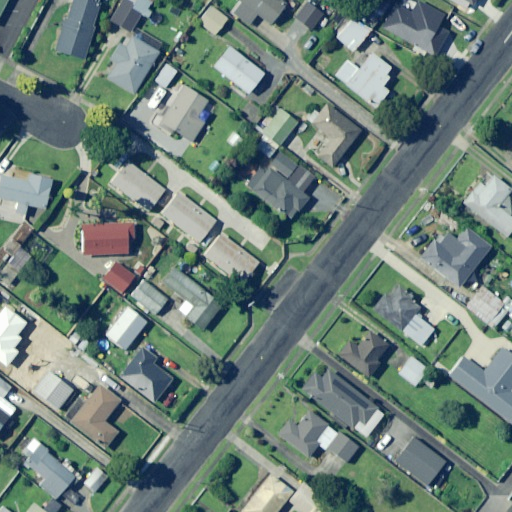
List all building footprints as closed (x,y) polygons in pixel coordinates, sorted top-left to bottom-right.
[(0,0),(0,20),(9,0),(0,0)] [(101,6),(85,0),(71,0),(53,50),(80,60),(101,6)] [(129,0),(122,0),(112,20),(133,32),(146,9),(129,0)] [(286,4),(280,0),(238,0),(241,2),(232,14),(248,26),(256,15),(269,25),(286,4)] [(377,16),(380,18),(392,1),(390,0),(374,0),(368,9),(370,10),(364,18),(371,24),(377,16)] [(446,0),(466,11),(471,0),(446,0)] [(324,14),(308,2),(297,16),(313,28),(324,14)] [(397,5),(385,29),(437,55),(449,32),(440,27),(446,15),(418,2),(413,13),(397,5)] [(228,19),(211,5),(197,21),(214,35),(228,19)] [(369,32),(352,17),(334,37),(352,52),(369,32)] [(156,53),(131,38),(125,48),(118,44),(108,60),(114,64),(105,79),(132,95),(156,53)] [(230,46),(214,66),(251,94),(266,74),(230,46)] [(390,69),(371,54),(358,70),(346,60),(333,76),(374,109),(387,92),(381,87),(388,79),(384,76),(390,69)] [(176,72),(165,65),(153,81),(164,89),(176,72)] [(217,104),(183,86),(159,123),(190,143),(204,121),(197,117),(205,107),(212,112),(217,104)] [(309,127),(319,135),(308,149),(332,167),(359,130),(325,105),(316,117),(309,127)] [(263,133),(279,146),(298,122),(281,109),(263,133)] [(163,189),(127,162),(110,184),(147,211),(163,189)] [(266,166),(262,163),(258,168),(244,186),(289,221),(307,199),(301,194),(315,177),(298,164),(284,181),(266,166)] [(10,173),(9,178),(0,176),(0,200),(16,203),(14,214),(24,216),(26,206),(44,209),(49,179),(10,173)] [(511,192),(489,173),(464,204),(505,238),(511,229),(511,192)] [(206,213),(178,191),(160,214),(198,243),(211,226),(202,219),(206,213)] [(133,239),(132,223),(81,223),(81,256),(126,255),(126,239),(133,239)] [(489,247),(465,228),(455,241),(445,234),(438,244),(433,240),(418,259),(458,289),(489,247)] [(258,261),(220,233),(203,256),(241,284),(258,261)] [(30,257),(20,249),(0,274),(0,280),(7,286),(30,257)] [(135,277),(117,263),(104,279),(122,293),(135,277)] [(204,295),(172,269),(161,283),(184,301),(176,311),(201,330),(220,307),(204,295)] [(169,299),(145,280),(132,296),(156,315),(169,299)] [(503,304),(480,286),(464,307),(486,324),(503,304)] [(420,305),(395,288),(387,299),(381,294),(370,310),(422,347),(433,331),(412,316),(420,305)] [(0,363),(6,368),(19,352),(14,348),(22,338),(19,335),(29,324),(7,306),(0,314),(0,363)] [(147,323),(129,309),(109,336),(127,350),(147,323)] [(337,357),(366,380),(379,364),(375,361),(388,344),(368,328),(354,346),(349,342),(337,357)] [(157,358),(140,346),(118,376),(153,403),(171,378),(153,364),(157,358)] [(511,388),(511,356),(500,348),(482,372),(462,358),(447,377),(511,425),(511,423),(511,394),(509,392),(511,388)] [(66,357),(56,349),(43,366),(73,390),(92,366),(72,350),(66,357)] [(427,370),(410,357),(397,374),(414,386),(427,370)] [(377,409),(327,369),(319,378),(314,374),(301,390),(351,430),(358,422),(363,426),(377,409)] [(74,391),(50,372),(36,390),(60,408),(74,391)] [(119,401),(99,385),(83,404),(77,399),(63,418),(104,450),(117,432),(103,421),(119,401)] [(313,444),(328,427),(309,412),(297,428),(288,421),(277,435),(307,458),(316,447),(313,444)] [(426,487),(445,462),(438,457),(440,455),(391,418),(369,447),(395,467),(397,465),(426,487)] [(81,499),(70,490),(78,480),(46,453),(48,451),(33,439),(22,452),(28,458),(23,464),(43,480),(38,486),(59,503),(62,500),(73,509),(81,499)] [(110,478),(95,467),(82,484),(96,495),(110,478)] [(276,511),(286,500),(292,492),(269,475),(240,511),(276,511)] [(294,494),(288,501),(301,511),(337,511),(301,484),(294,494)]
